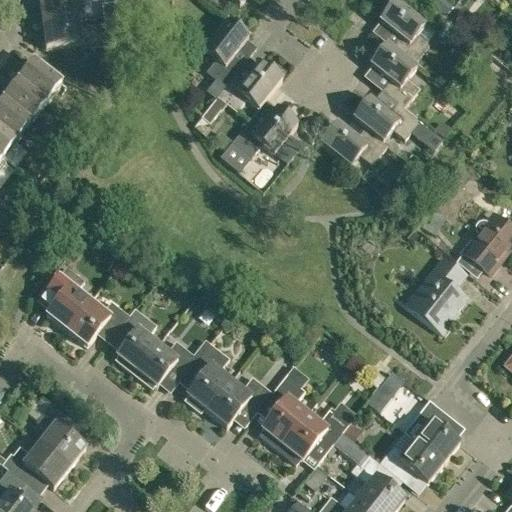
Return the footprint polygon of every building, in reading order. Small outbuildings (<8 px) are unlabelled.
[(69,0),(38,4),(42,29),(78,24),(74,0),(69,0)] [(225,0),(239,10),(246,0),(225,0)] [(114,5),(101,7),(103,20),(115,18),(114,5)] [(399,41),(390,51),(413,69),(428,50),(426,48),(436,36),(396,5),(379,26),(399,41)] [(441,7),(434,15),(444,23),(450,15),(441,7)] [(117,30),(115,18),(103,20),(104,32),(117,30)] [(82,48),(78,24),(42,29),(45,53),(82,48)] [(224,93),(235,79),(242,70),(232,62),(246,45),(248,43),(226,26),(203,55),(205,56),(216,65),(206,78),(214,84),(224,93)] [(413,69),(390,51),(387,48),(370,70),(389,85),(381,95),(396,107),(404,114),(420,94),(407,84),(416,72),(413,69)] [(18,83),(47,106),(62,87),(33,64),(18,83)] [(259,114),(266,105),(278,90),(282,85),(260,67),(259,69),(245,87),(235,79),(224,93),(218,101),(226,108),(237,116),(247,104),(259,114)] [(18,83),(2,103),(31,126),(39,116),(49,123),(56,113),(47,106),(18,83)] [(420,126),(404,114),(396,107),(389,117),(370,102),(353,123),(364,132),(382,147),(392,135),(405,145),(410,137),(416,131),(420,126)] [(2,103),(0,105),(0,132),(16,145),(31,126),(2,103)] [(202,121),(201,122),(209,128),(220,115),(212,108),(202,121)] [(290,139),(298,130),(276,112),(260,132),(251,124),(233,147),(251,162),(261,150),(273,160),(274,159),(290,139)] [(65,123),(75,132),(83,122),(73,113),(65,123)] [(67,141),(75,132),(65,123),(57,132),(67,141)] [(416,131),(410,137),(434,156),(443,144),(432,135),(420,126),(416,131)] [(320,149),(349,172),(359,159),(372,169),(387,150),(382,147),(364,132),(356,142),(337,127),(320,149)] [(444,141),(451,132),(445,127),(439,128),(435,134),(444,141)] [(0,132),(0,163),(1,164),(16,145),(0,132)] [(51,133),(47,139),(64,153),(69,147),(51,133)] [(290,139),(274,159),(286,169),(302,149),(290,139)] [(43,150),(35,160),(46,168),(53,158),(43,150)] [(46,168),(35,160),(27,170),(38,178),(46,168)] [(15,206),(23,196),(13,188),(5,198),(15,206)] [(382,190),(378,195),(387,201),(394,193),(389,189),(382,190)] [(0,209),(8,216),(15,206),(5,198),(0,204),(0,209)] [(433,214),(423,230),(426,232),(435,238),(445,222),(438,217),(433,214)] [(475,235),(478,239),(463,257),(490,279),(511,251),(511,236),(492,221),(487,227),(483,224),(478,226),(475,230),(475,235)] [(87,232),(76,245),(82,250),(93,236),(87,232)] [(450,324),(467,304),(454,294),(466,280),(445,263),(417,298),(419,300),(409,313),(442,339),(453,326),(450,324)] [(85,284),(67,270),(50,292),(60,301),(46,318),(67,335),(90,305),(77,294),(85,284)] [(112,341),(120,332),(129,320),(111,305),(103,315),(90,305),(67,335),(87,351),(101,333),(112,341)] [(134,378),(136,374),(157,349),(147,341),(156,330),(135,312),(129,320),(120,332),(131,341),(117,359),(118,360),(116,363),(134,378)] [(228,327),(223,333),(226,335),(232,334),(231,330),(228,327)] [(183,382),(192,370),(197,363),(210,348),(205,344),(193,359),(176,346),(167,357),(157,349),(136,374),(134,378),(152,392),(154,389),(156,390),(171,372),(183,382)] [(210,348),(197,363),(192,370),(202,378),(186,399),(188,401),(185,404),(200,416),(203,412),(207,415),(231,385),(220,376),(230,364),(210,348)] [(377,393),(386,383),(370,370),(362,381),(377,393)] [(404,386),(391,376),(386,383),(382,387),(377,393),(366,407),(379,418),(404,386)] [(260,440),(277,455),(307,417),(296,408),(306,396),(286,381),(272,398),(266,406),(276,415),(261,434),(263,436),(260,440)] [(255,420),(266,406),(272,398),(252,382),(242,394),(231,385),(207,415),(227,432),(243,411),(255,420)] [(404,437),(414,444),(444,468),(461,448),(442,432),(450,422),(428,405),(404,437)] [(48,436),(39,448),(70,472),(85,452),(65,436),(74,425),(51,407),(36,426),(48,436)] [(307,417),(277,455),(296,469),(299,465),(302,466),(317,447),(328,456),(333,449),(342,438),(349,430),(329,414),(319,427),(307,417)] [(351,427),(349,430),(342,438),(352,446),(361,435),(351,427)] [(382,486),(389,476),(379,468),(352,446),(342,438),(333,449),(357,468),(351,476),(368,490),(358,503),(369,511),(398,511),(405,504),(382,486)] [(444,468),(414,444),(403,457),(393,450),(379,468),(389,476),(401,485),(410,474),(428,488),(444,468)] [(0,467),(7,474),(24,487),(33,476),(53,492),(70,472),(39,448),(30,459),(20,451),(13,460),(11,458),(6,465),(0,460),(0,467)] [(317,470),(314,474),(304,487),(314,495),(327,478),(317,470)] [(26,488),(24,487),(7,474),(0,483),(0,502),(1,503),(0,504),(0,511),(32,511),(17,500),(26,488)] [(345,511),(331,501),(322,511),(369,511),(358,503),(350,511),(345,511)]
